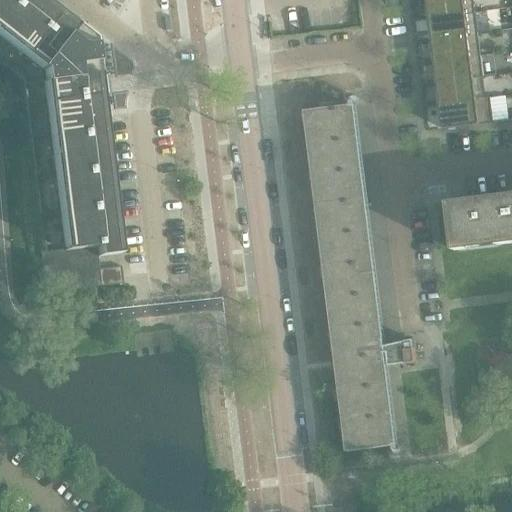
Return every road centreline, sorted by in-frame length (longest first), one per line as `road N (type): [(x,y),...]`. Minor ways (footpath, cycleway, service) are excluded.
road 1 (unclassified): [(296,511),(238,57)]
road 2 (residential): [(511,161),(394,176),(377,52)]
road 3 (unclassified): [(238,57),(273,63),(377,52)]
